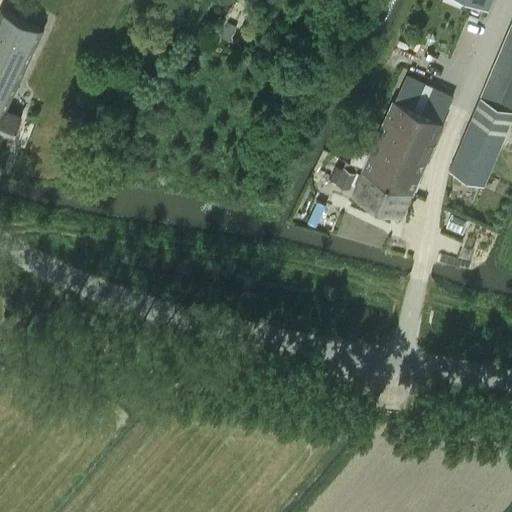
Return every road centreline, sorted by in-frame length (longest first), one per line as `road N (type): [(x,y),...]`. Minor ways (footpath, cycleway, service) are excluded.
road 1 (unclassified): [(511,376),(87,291),(0,245)]
road 2 (track): [(362,352),(503,0)]
